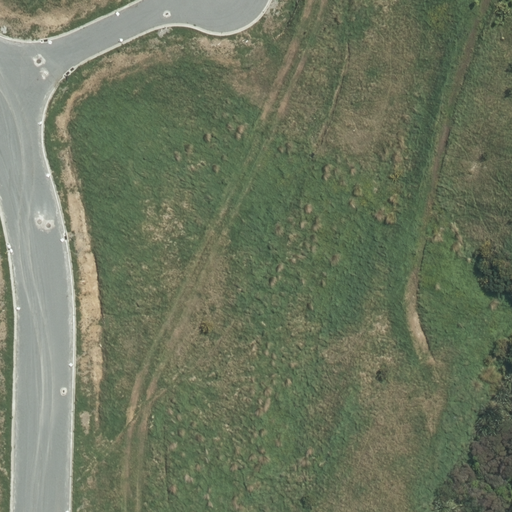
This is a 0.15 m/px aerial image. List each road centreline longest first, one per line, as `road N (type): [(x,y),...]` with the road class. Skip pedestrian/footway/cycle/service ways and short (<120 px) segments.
road 1 (unknown): [(39,511),(40,278),(23,182),(0,123)]
road 2 (unknown): [(174,0),(0,83)]
